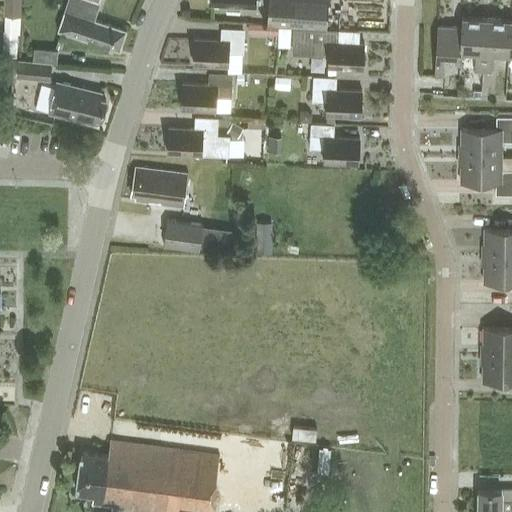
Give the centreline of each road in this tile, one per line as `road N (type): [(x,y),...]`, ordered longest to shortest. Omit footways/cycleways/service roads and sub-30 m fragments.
road 1 (unclassified): [(445,511),(447,283),(399,136),(405,0)]
road 2 (tertiary): [(28,511),(107,175)]
road 3 (tertiary): [(107,175),(149,32),(167,0)]
